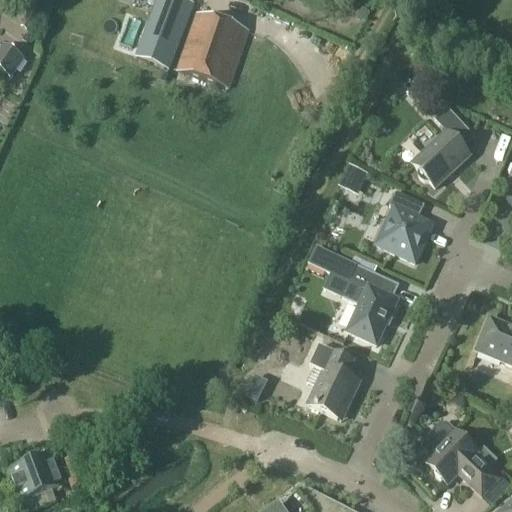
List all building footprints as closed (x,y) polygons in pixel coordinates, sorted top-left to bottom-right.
[(168,72),(193,6),(178,0),(157,0),(135,60),(168,72)] [(229,91),(249,32),(197,15),(177,73),(229,91)] [(27,17),(20,27),(27,31),(33,21),(27,17)] [(4,49),(0,54),(0,73),(10,81),(23,62),(4,49)] [(435,191),(469,159),(454,143),(466,132),(446,111),(434,122),(446,136),(412,167),(435,191)] [(348,167),(342,181),(361,190),(367,176),(353,170),(348,167)] [(414,267),(432,228),(418,221),(424,208),(395,195),(389,209),(393,211),(376,249),(414,267)] [(397,303),(380,295),(385,283),(314,250),(306,267),(328,277),(321,292),(341,301),(356,308),(358,312),(347,336),(376,349),(397,303)] [(493,324),(490,323),(483,339),(480,340),(477,348),(478,351),(477,354),(479,356),(474,369),(511,385),(511,331),(505,329),(504,326),(496,323),(493,324)] [(341,424),(359,385),(344,379),(351,364),(319,349),(309,369),(323,376),(308,409),(341,424)] [(498,483),(474,460),(477,456),(454,434),(446,427),(439,427),(431,435),(432,442),(440,449),(425,465),(436,475),(434,478),(440,484),(443,482),(448,487),(457,477),(481,500),(498,483)] [(18,506),(66,488),(54,456),(6,474),(18,506)] [(74,460),(62,465),(63,465),(72,490),(73,490),(84,485),(74,461),(74,460)] [(346,511),(309,493),(301,499),(299,494),(292,500),(288,503),(282,511),(346,511)]
